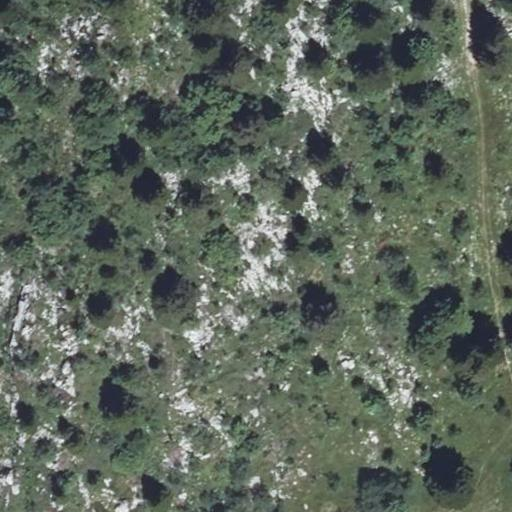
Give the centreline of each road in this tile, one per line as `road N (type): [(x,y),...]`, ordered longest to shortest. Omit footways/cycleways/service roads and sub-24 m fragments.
road 1 (track): [(462,0),(485,216)]
road 2 (track): [(511,340),(485,216)]
